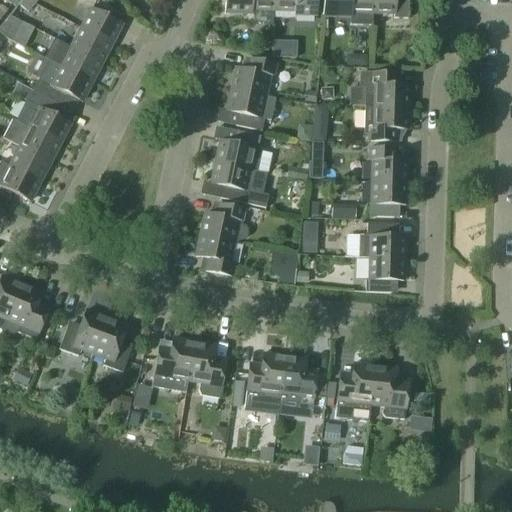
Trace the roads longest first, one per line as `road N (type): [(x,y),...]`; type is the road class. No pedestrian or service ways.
road 1 (residential): [(152,289),(242,308),(425,321),(432,305),(437,97),(451,13)]
road 2 (residential): [(511,322),(502,302),(504,30),(492,17),(451,13)]
road 3 (residential): [(152,289),(195,86),(190,68),(169,50)]
road 4 (residential): [(169,50),(139,66),(45,250)]
